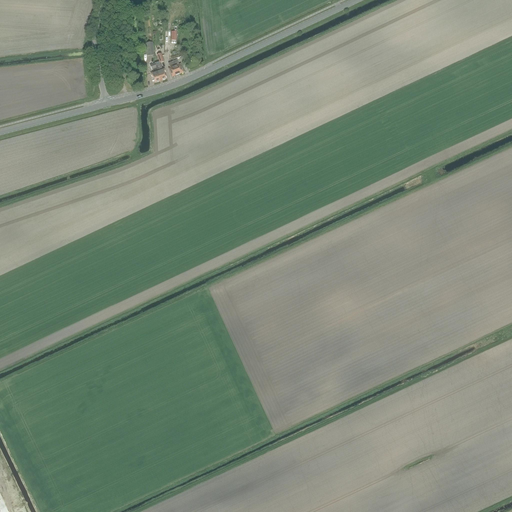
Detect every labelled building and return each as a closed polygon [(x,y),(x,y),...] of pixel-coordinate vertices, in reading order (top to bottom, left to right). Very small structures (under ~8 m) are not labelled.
[(146,43),(147,56),(154,56),(153,42),(146,43)] [(154,63),(156,69),(161,81),(163,80),(164,80),(165,80),(165,79),(167,79),(165,73),(166,73),(164,69),(163,69),(160,63),(164,62),(161,54),(157,55),(159,62),(154,63)] [(173,62),(174,66),(178,75),(184,73),(180,64),(179,65),(177,60),(173,62)] [(169,63),(170,68),(169,68),(172,77),(178,75),(174,66),(173,62),(169,63)] [(159,81),(161,81),(156,69),(154,63),(150,65),(151,70),(153,69),(154,72),(151,74),(152,76),(153,76),(155,83),(156,82),(157,83),(159,82),(159,81)]
